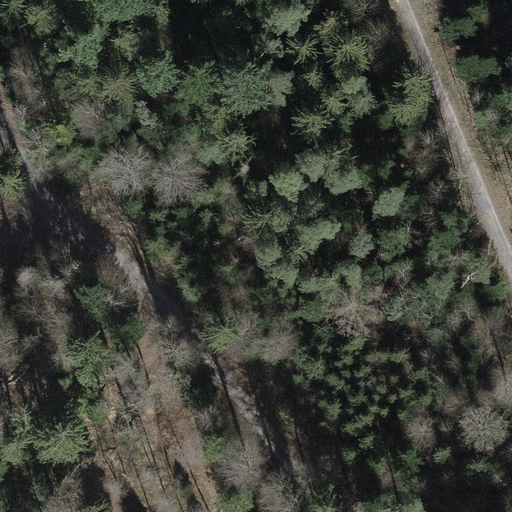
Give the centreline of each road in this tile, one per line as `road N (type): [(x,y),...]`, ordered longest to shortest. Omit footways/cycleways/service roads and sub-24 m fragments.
road 1 (track): [(336,511),(305,483),(197,337),(128,265),(67,225),(0,121)]
road 2 (track): [(511,264),(404,0)]
